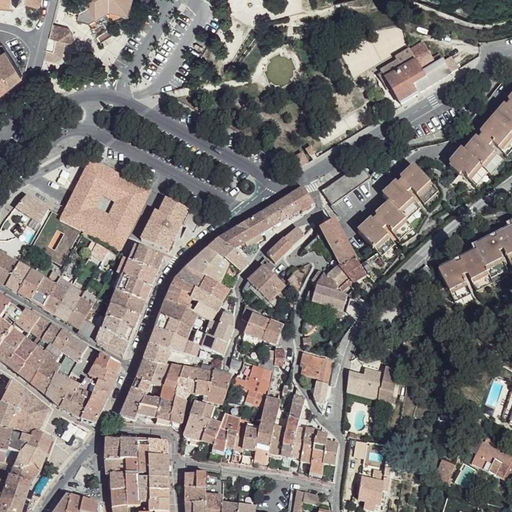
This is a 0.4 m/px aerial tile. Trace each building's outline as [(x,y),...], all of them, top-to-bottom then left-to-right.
[(0,0),(0,6),(14,8),(15,0),(21,0),(26,1),(40,4),(41,0),(0,0)] [(84,0),(85,0),(81,2),(80,0),(71,5),(69,13),(73,15),(74,14),(79,16),(78,21),(83,22),(84,20),(90,22),(93,28),(91,29),(96,37),(100,34),(102,37),(107,34),(106,31),(109,29),(108,27),(124,17),(127,18),(132,0),(84,0)] [(252,21),(271,16),(268,8),(250,13),(252,21)] [(69,29),(52,25),(51,30),(49,38),(46,50),(46,54),(44,59),(56,61),(62,58),(66,42),(74,37),(69,29)] [(380,77),(388,91),(391,89),(401,105),(459,71),(452,59),(445,62),(441,55),(433,59),(430,54),(416,61),(409,50),(396,59),(397,62),(380,72),(383,75),(380,77)] [(23,76),(6,51),(0,55),(0,68),(11,85),(23,76)] [(0,94),(11,85),(0,68),(0,94)] [(511,97),(509,102),(511,104),(507,108),(504,106),(480,134),(483,137),(479,140),(477,139),(465,152),(462,150),(450,164),(451,165),(452,166),(450,168),(460,176),(462,174),(470,182),(483,168),(485,170),(497,157),(489,149),(492,145),(501,152),(511,139),(511,97)] [(511,152),(511,139),(501,152),(507,158),(511,152)] [(294,160),(299,168),(308,163),(303,155),(294,160)] [(504,162),(497,157),(485,170),(483,168),(470,182),(477,187),(488,174),(492,176),(504,162)] [(150,190),(91,161),(71,202),(65,214),(63,219),(122,250),(126,241),(150,190)] [(371,178),(366,171),(365,168),(362,165),(323,192),(331,204),(334,207),(371,178)] [(418,200),(432,187),(414,167),(400,180),(402,182),(398,185),(396,184),(383,196),(389,204),(376,215),(378,218),(374,222),(371,219),(357,232),(376,252),(390,240),(383,232),(387,228),(394,236),(408,224),(407,222),(401,216),(414,204),(408,196),(412,193),(418,200)] [(438,193),(432,187),(418,200),(424,206),(438,193)] [(304,189),(290,198),(299,213),(314,205),(304,189)] [(31,219),(22,238),(35,244),(52,210),(25,197),(17,212),(31,219)] [(290,198),(260,216),(271,230),(299,213),(290,198)] [(156,212),(142,241),(169,252),(189,210),(167,199),(160,213),(156,212)] [(415,204),(414,204),(401,216),(407,222),(420,210),(415,204)] [(82,230),(63,219),(63,218),(54,212),(32,250),(62,267),(82,230)] [(260,216),(245,225),(256,245),(264,241),(261,236),(271,230),(260,216)] [(334,222),(321,230),(343,269),(356,261),(350,251),(335,224),(334,222)] [(413,229),(408,224),(394,236),(399,242),(413,229)] [(511,224),(510,226),(511,228),(511,229),(496,238),(497,240),(492,243),(491,240),(474,248),(477,253),(460,262),(461,265),(457,268),(455,264),(439,272),(451,297),(467,288),(462,278),(467,276),(473,286),(489,278),(487,273),(503,265),(499,255),(503,252),(508,262),(511,260),(511,224)] [(221,240),(219,242),(234,252),(245,245),(248,250),(256,245),(245,225),(221,240)] [(297,229),(268,257),(275,265),(292,249),(305,238),(297,229)] [(316,240),(305,250),(308,254),(318,246),(320,245),(316,240)] [(395,246),(390,240),(376,252),(381,258),(395,246)] [(219,242),(207,252),(230,266),(231,266),(240,274),(248,266),(234,252),(219,242)] [(97,245),(92,253),(92,254),(96,257),(99,253),(106,257),(109,252),(97,245)] [(134,246),(128,260),(128,261),(158,273),(164,258),(134,246)] [(207,252),(187,271),(206,281),(206,280),(220,288),(221,285),(231,266),(230,266),(207,252)] [(0,253),(0,284),(7,289),(20,265),(19,265),(0,253)] [(274,266),(266,258),(257,268),(257,270),(260,272),(258,275),(279,294),(285,287),(282,284),(271,273),(276,269),(274,267),(274,266)] [(128,260),(124,259),(118,274),(123,277),(152,288),(158,273),(128,261),(128,260)] [(356,261),(343,269),(344,270),(342,271),(349,279),(350,280),(354,284),(366,277),(356,261)] [(20,265),(7,289),(19,296),(32,272),(20,265)] [(507,273),(503,265),(487,273),(489,278),(490,281),(507,273)] [(338,269),(328,278),(329,279),(339,288),(349,279),(342,271),(341,270),(339,268),(338,269)] [(429,269),(429,268),(421,275),(426,281),(433,274),(429,269)] [(187,271),(176,282),(195,292),(198,294),(206,281),(187,271)] [(19,296),(32,303),(45,280),(32,272),(19,296)] [(51,278),(58,282),(60,279),(61,277),(53,273),(51,278)] [(249,283),(248,284),(252,287),(269,304),(276,297),(279,294),(258,275),(249,283)] [(79,276),(73,286),(80,290),(85,280),(79,276)] [(294,276),(288,282),(298,294),(303,286),(294,276)] [(328,278),(325,276),(317,288),(336,294),(339,288),(329,279),(328,278)] [(146,303),(152,288),(123,277),(117,292),(146,303)] [(492,285),(490,281),(489,278),(473,286),(476,292),(492,285)] [(44,310),(56,317),(69,294),(73,286),(60,279),(58,282),(56,286),(57,287),(44,310)] [(32,303),(44,310),(57,287),(56,286),(45,280),(32,303)] [(104,287),(92,280),(90,284),(97,289),(93,296),(98,299),(104,287)] [(206,280),(206,281),(198,294),(223,305),(231,293),(220,288),(206,280)] [(356,289),(349,281),(340,290),(343,293),(350,287),(352,289),(352,290),(353,291),(356,289)] [(195,292),(176,282),(173,288),(172,289),(193,298),(195,292)] [(68,324),(80,331),(91,312),(97,300),(98,299),(93,296),(97,289),(90,284),(81,301),(68,324)] [(252,287),(248,284),(243,292),(248,294),(252,287)] [(105,286),(104,287),(98,299),(97,300),(103,303),(109,290),(105,286)] [(315,295),(309,294),(307,302),(306,306),(309,307),(310,303),(339,310),(343,311),(348,297),(336,294),(317,288),(315,295)] [(471,296),(467,288),(451,297),(454,303),(471,296)] [(193,298),(172,289),(167,304),(187,311),(194,314),(209,322),(212,323),(218,314),(199,304),(199,305),(191,301),(193,298)] [(140,318),(146,303),(117,292),(112,307),(140,318)] [(198,294),(195,292),(193,298),(191,301),(199,305),(199,304),(218,314),(223,305),(198,294)] [(56,317),(68,324),(81,301),(69,294),(56,317)] [(402,317),(411,298),(402,294),(392,312),(402,317)] [(280,301),(276,297),(269,304),(271,305),(274,308),(280,301)] [(0,321),(11,306),(0,298),(0,321)] [(187,311),(167,304),(161,318),(198,333),(204,336),(209,322),(194,314),(187,311)] [(24,315),(11,306),(0,321),(0,348),(13,331),(17,325),(24,315)] [(135,332),(140,318),(112,307),(107,320),(135,332)] [(255,312),(246,307),(241,320),(249,325),(253,316),(254,317),(255,312)] [(26,311),(24,315),(17,325),(21,329),(17,334),(13,331),(0,348),(0,361),(8,368),(26,340),(31,333),(41,320),(26,311)] [(130,345),(135,332),(107,320),(91,312),(80,331),(78,334),(97,345),(102,333),(130,345)] [(212,323),(209,322),(204,336),(228,346),(234,330),(230,328),(233,320),(234,316),(230,314),(228,318),(224,316),(223,316),(220,325),(216,324),(212,323)] [(271,323),(254,317),(253,316),(249,325),(246,333),(245,336),(264,341),(271,323)] [(198,333),(161,318),(157,331),(193,345),(198,333)] [(53,327),(41,320),(31,333),(39,339),(43,342),(53,327)] [(284,328),(271,323),(264,341),(277,345),(284,328)] [(21,329),(17,325),(13,331),(17,334),(21,329)] [(63,333),(53,327),(43,342),(40,347),(47,352),(51,346),(54,348),(63,333)] [(193,345),(157,331),(151,347),(172,354),(173,354),(200,360),(206,362),(207,356),(199,353),(201,349),(201,348),(193,345)] [(72,338),(63,333),(54,348),(63,355),(67,357),(75,341),(72,340),(72,338)] [(124,359),(130,345),(102,333),(97,345),(124,359)] [(204,336),(198,333),(193,345),(201,348),(201,349),(223,357),(228,346),(204,336)] [(40,347),(43,342),(39,339),(34,346),(38,349),(40,347)] [(8,368),(20,377),(38,349),(34,346),(26,340),(8,368)] [(88,349),(75,341),(67,357),(71,360),(79,365),(88,349)] [(63,355),(54,348),(51,346),(47,352),(45,355),(50,358),(48,362),(56,365),(63,355)] [(172,354),(151,347),(145,361),(159,367),(166,368),(167,367),(169,362),(174,363),(180,364),(185,365),(192,366),(193,363),(199,364),(200,360),(173,354),(172,354)] [(20,377),(32,386),(48,362),(50,358),(45,355),(38,349),(20,377)] [(98,354),(88,349),(79,365),(72,375),(86,382),(87,380),(87,379),(99,358),(99,357),(99,356),(98,354)] [(274,360),(275,352),(269,350),(267,359),(274,360)] [(285,351),(275,352),(274,360),(275,363),(274,366),(283,366),(284,360),(285,360),(285,351)] [(302,377),(303,377),(317,380),(317,382),(328,385),(332,364),(330,361),(303,355),(301,365),(304,365),(302,377)] [(71,360),(67,357),(62,367),(66,369),(71,360)] [(121,367),(102,357),(90,378),(94,380),(92,383),(98,386),(103,372),(117,377),(121,367)] [(159,367),(145,361),(137,381),(152,386),(159,367)] [(241,363),(233,361),(230,369),(238,371),(241,363)] [(259,364),(258,368),(260,369),(274,373),(274,366),(275,363),(266,361),(265,366),(259,364)] [(32,386),(47,398),(59,372),(61,367),(56,365),(48,362),(32,386)] [(166,368),(159,367),(152,386),(165,388),(172,368),(167,367),(166,368)] [(184,369),(172,368),(165,388),(178,391),(181,381),(184,369)] [(203,372),(184,369),(181,381),(199,385),(196,397),(204,398),(203,403),(208,405),(208,404),(214,374),(211,374),(212,369),(204,368),(203,372)] [(274,373),(260,369),(257,378),(271,383),(274,373)] [(364,377),(350,374),(347,393),(393,403),(394,392),(395,392),(399,373),(385,369),(384,375),(366,371),(364,377)] [(218,370),(215,370),(214,374),(208,404),(223,407),(234,376),(221,373),(222,370),(218,370)] [(47,398),(55,405),(68,382),(66,381),(68,377),(59,372),(47,398)] [(110,396),(117,377),(103,372),(98,386),(96,391),(110,396)] [(317,380),(303,377),(314,398),(317,384),(317,382),(317,380)] [(271,383),(257,378),(256,383),(261,384),(258,394),(257,394),(254,406),(264,409),(265,403),(266,403),(271,383)] [(89,381),(87,380),(86,382),(81,389),(79,393),(72,408),(66,404),(62,410),(82,422),(89,409),(92,402),(94,397),(96,391),(98,386),(92,383),(89,381)] [(152,386),(137,381),(131,395),(145,401),(145,400),(146,399),(152,386)] [(199,385),(181,381),(178,391),(176,400),(175,401),(186,404),(187,399),(188,395),(193,396),(196,397),(199,385)] [(11,382),(9,385),(0,402),(0,404),(15,412),(24,393),(11,382)] [(55,405),(62,410),(66,404),(72,408),(79,393),(81,389),(68,382),(55,405)] [(325,386),(317,384),(314,398),(323,400),(325,386)] [(178,391),(165,388),(163,397),(176,400),(178,391)] [(297,389),(295,398),(305,400),(297,389)] [(107,404),(110,396),(96,391),(94,397),(92,402),(89,409),(82,422),(97,425),(101,417),(105,410),(107,404)] [(48,412),(24,393),(15,412),(7,428),(30,437),(37,434),(48,412)] [(145,401),(131,395),(121,417),(133,420),(136,421),(138,416),(137,416),(145,401)] [(295,398),(294,397),(291,412),(287,431),(285,440),(295,443),(300,420),(305,401),(305,400),(295,398)] [(154,399),(153,401),(154,401),(146,418),(157,420),(162,401),(154,399)] [(153,401),(145,400),(145,401),(137,416),(138,416),(146,418),(154,401),(153,401)] [(175,404),(162,401),(157,420),(156,424),(169,427),(175,404)] [(186,404),(175,401),(175,404),(169,427),(178,432),(181,431),(186,404)] [(280,405),(266,403),(265,403),(264,409),(263,414),(260,428),(258,434),(259,435),(256,454),(255,459),(254,462),(267,466),(269,458),(274,428),(275,428),(279,409),(280,405)] [(15,412),(0,404),(0,429),(6,432),(6,431),(6,430),(7,428),(15,412)] [(196,404),(191,418),(202,421),(203,420),(211,422),(216,409),(196,404)] [(232,418),(224,416),(222,425),(220,432),(228,434),(226,449),(234,450),(240,429),(247,430),(248,425),(241,423),(244,411),(234,408),(232,418)] [(291,412),(279,409),(275,428),(287,431),(291,412)] [(191,418),(184,439),(202,443),(208,428),(209,428),(211,422),(203,420),(202,421),(191,418)] [(308,422),(300,420),(295,443),(291,458),(301,460),(305,444),(304,444),(306,431),(308,422)] [(222,425),(211,422),(209,428),(208,428),(202,443),(198,452),(211,454),(213,447),(218,437),(220,432),(222,425)] [(242,452),(248,425),(247,430),(240,429),(234,450),(242,452)] [(260,428),(248,425),(242,452),(244,452),(243,456),(244,456),(255,459),(256,454),(259,435),(258,434),(260,428)] [(287,431),(275,428),(274,428),(269,458),(270,458),(281,460),(282,457),(291,458),(295,443),(285,440),(287,431)] [(0,429),(0,453),(5,455),(6,450),(10,433),(6,431),(6,432),(0,429)] [(319,432),(306,431),(304,444),(305,444),(301,460),(301,463),(311,465),(313,453),(315,439),(317,439),(318,435),(319,435),(319,432)] [(228,434),(220,432),(218,437),(213,447),(211,454),(224,458),(226,449),(228,434)] [(38,473),(44,458),(26,448),(28,444),(27,444),(25,443),(27,438),(10,433),(6,450),(18,455),(14,464),(8,461),(7,466),(8,466),(20,471),(32,465),(38,473)] [(47,439),(37,434),(30,437),(29,438),(27,444),(28,444),(26,448),(44,458),(50,441),(47,439)] [(328,437),(319,435),(318,435),(317,439),(315,439),(313,453),(325,455),(327,444),(328,437)] [(332,435),(328,435),(328,437),(327,444),(338,446),(338,444),(338,443),(337,441),(335,438),(332,435)] [(511,477),(511,458),(475,439),(468,452),(476,456),(472,466),(508,484),(511,477)] [(121,440),(106,440),(105,458),(105,462),(121,461),(121,441),(121,440)] [(124,441),(121,440),(121,441),(121,461),(125,461),(126,475),(139,475),(138,460),(138,441),(124,441)] [(148,442),(138,441),(138,460),(139,475),(149,475),(149,468),(148,442)] [(168,443),(148,442),(149,468),(168,468),(168,443)] [(389,446),(367,443),(367,444),(357,442),(354,458),(365,460),(364,467),(386,470),(386,464),(388,450),(395,451),(395,447),(389,446)] [(338,446),(327,444),(325,455),(323,465),(324,465),(336,467),(338,446)] [(393,465),(395,451),(388,450),(386,464),(393,465)] [(9,511),(20,511),(30,486),(5,476),(8,466),(7,466),(3,464),(4,459),(5,455),(0,453),(0,508),(4,510),(9,511)] [(325,455),(313,453),(311,465),(312,466),(309,477),(322,480),(324,465),(323,465),(325,455)] [(121,461),(105,462),(105,463),(106,477),(110,476),(110,475),(122,476),(126,476),(126,475),(125,461),(121,461)] [(444,473),(448,464),(442,461),(437,470),(444,473)] [(456,467),(448,464),(444,473),(451,476),(456,467)] [(35,479),(38,473),(32,465),(20,471),(8,466),(5,476),(30,486),(35,479)] [(168,468),(149,468),(149,475),(149,479),(169,479),(168,468)] [(381,507),(382,499),(383,491),(387,492),(389,479),(381,478),(382,472),(374,470),(373,477),(376,478),(375,481),(362,479),(358,501),(366,503),(364,510),(371,511),(374,511),(376,505),(381,507)] [(200,474),(196,475),(196,490),(206,490),(206,474),(200,474)] [(110,475),(110,476),(111,492),(127,491),(127,490),(126,476),(122,476),(110,475)] [(139,475),(126,475),(126,476),(127,490),(127,491),(128,507),(139,506),(140,506),(140,504),(139,480),(139,475)] [(196,490),(196,475),(187,475),(186,490),(196,490)] [(149,479),(139,480),(140,504),(144,504),(143,510),(143,511),(149,511),(150,503),(149,479)] [(169,479),(149,479),(150,503),(156,503),(156,502),(169,501),(169,479)] [(196,490),(186,490),(186,504),(206,504),(206,496),(206,490),(196,490)] [(127,491),(111,492),(112,504),(113,509),(128,507),(127,491)] [(305,494),(298,492),(294,511),(301,511),(303,501),(305,494)] [(322,498),(305,494),(303,501),(321,505),(322,498)] [(68,511),(71,497),(68,496),(56,511),(68,511)] [(223,497),(206,496),(206,504),(205,511),(221,511),(223,504),(223,497)] [(81,511),(84,501),(71,497),(68,511),(81,511)] [(103,511),(103,508),(84,501),(81,511),(103,511)] [(156,503),(150,503),(149,511),(169,511),(169,501),(156,502),(156,503)]
